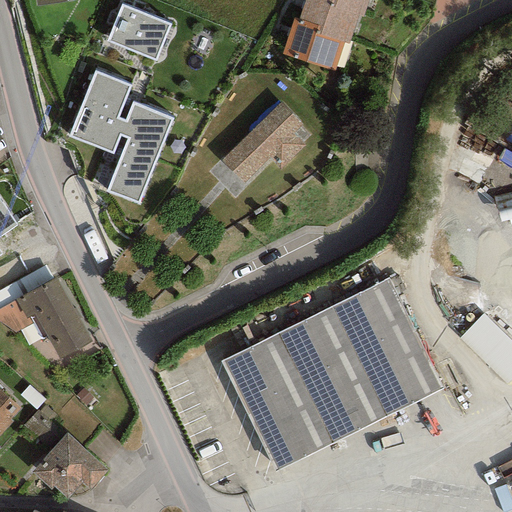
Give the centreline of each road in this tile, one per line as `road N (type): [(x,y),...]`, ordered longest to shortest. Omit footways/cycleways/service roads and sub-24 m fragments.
road 1 (residential): [(135,353),(332,250),(396,195),(454,42),(511,10)]
road 2 (residential): [(0,51),(46,191),(104,310),(135,353)]
road 3 (residential): [(135,353),(200,511)]
